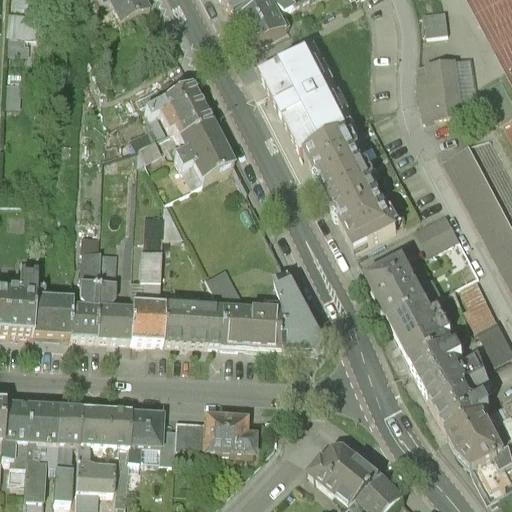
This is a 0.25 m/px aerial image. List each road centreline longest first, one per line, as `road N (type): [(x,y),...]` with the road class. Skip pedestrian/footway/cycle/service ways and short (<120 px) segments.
road 1 (tertiary): [(182,0),(274,175),(371,391)]
road 2 (residential): [(371,391),(288,400),(0,386)]
road 3 (residential): [(511,321),(417,142),(396,0)]
road 4 (tertiary): [(456,511),(413,468),(371,391)]
